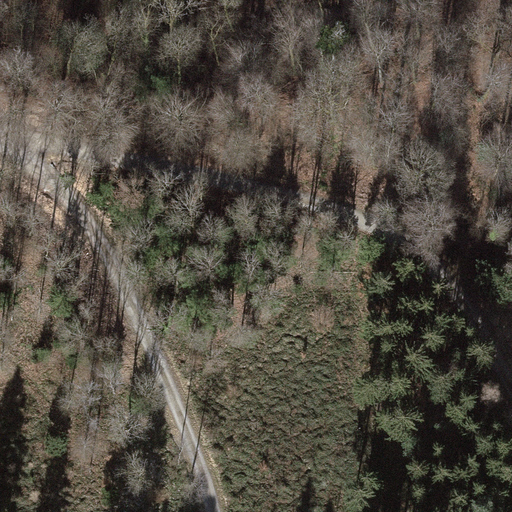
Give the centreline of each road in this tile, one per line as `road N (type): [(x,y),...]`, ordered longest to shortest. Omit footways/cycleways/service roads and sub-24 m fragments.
road 1 (track): [(511,384),(452,280),(402,237),(366,219),(7,133)]
road 2 (track): [(215,511),(170,383),(108,252),(74,203),(0,131)]
